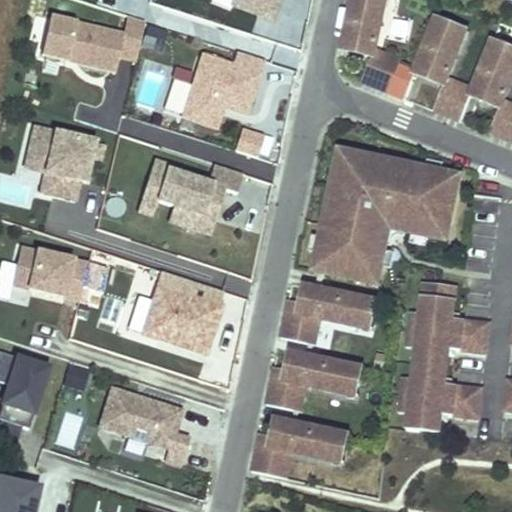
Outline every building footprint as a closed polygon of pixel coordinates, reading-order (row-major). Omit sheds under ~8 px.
[(234,0),(232,6),(271,21),(278,0),(234,0)] [(376,52),(385,8),(372,5),(373,0),(353,0),(344,45),(355,47),(354,52),(373,56),(362,84),(389,94),(399,67),(401,62),(376,52)] [(385,8),(387,2),(377,0),(373,0),(372,5),(385,8)] [(134,61),(143,23),(125,18),(121,35),(48,18),(39,55),(113,72),(117,57),(134,61)] [(448,80),(463,40),(451,35),(453,29),(436,22),(417,69),(428,73),(426,78),(445,85),(434,112),(461,123),(472,96),(473,91),(474,90),(448,80)] [(166,31),(148,26),(142,46),(160,51),(166,31)] [(463,40),(465,34),(453,29),(451,35),(463,40)] [(510,52),(492,45),(474,90),(473,91),(484,96),(482,101),(501,108),(490,135),(511,143),(511,105),(504,102),(511,81),(511,59),(507,57),(510,52)] [(245,114),(262,60),(236,52),(232,66),(200,57),(180,118),(215,129),(222,107),(245,114)] [(426,78),(428,73),(417,69),(415,74),(426,78)] [(484,96),(473,91),(472,96),(482,101),(484,96)] [(241,127),(233,151),(256,158),(264,135),(241,127)] [(84,183),(94,143),(33,129),(26,156),(37,159),(45,170),(44,174),(39,193),(75,202),(79,182),(84,183)] [(375,166),(377,160),(340,152),(333,187),(339,189),(342,176),(362,163),(375,166)] [(45,170),(37,159),(26,156),(23,169),(44,174),(45,170)] [(446,242),(460,178),(377,160),(375,166),(362,163),(342,176),(339,189),(333,187),(314,273),(324,274),(378,286),(387,246),(382,245),(384,233),(395,226),(407,228),(405,233),(446,242)] [(236,193),(242,174),(213,165),(207,184),(166,171),(167,166),(152,162),(136,213),(150,217),(155,202),(172,207),(167,222),(211,236),(225,189),(236,193)] [(387,246),(390,230),(405,233),(407,228),(395,226),(384,233),(382,245),(387,246)] [(78,303),(87,265),(19,250),(11,287),(78,303)] [(87,266),(83,284),(99,287),(103,269),(87,266)] [(479,421),(482,391),(446,387),(450,351),(486,355),(490,325),(453,321),(457,288),(424,284),(421,314),(416,349),(413,380),(409,415),(407,431),(440,435),(442,416),(479,421)] [(362,329),(366,313),(372,314),(375,302),(321,291),(307,288),(303,306),(301,314),(287,311),(281,339),(315,346),(321,320),(362,329)] [(205,356),(221,307),(192,298),(190,303),(183,301),(179,293),(169,290),(152,300),(145,322),(154,339),(205,356)] [(301,314),(303,306),(289,303),(287,311),(301,314)] [(369,330),(372,314),(366,313),(362,329),(369,330)] [(416,349),(421,314),(412,313),(408,348),(416,349)] [(0,352),(0,380),(6,382),(0,403),(0,406),(33,417),(48,366),(0,352)] [(348,396),(352,380),(358,381),(360,369),(292,354),(288,372),(287,381),(273,378),(267,405),(301,413),(307,387),(348,396)] [(64,387),(83,390),(86,369),(67,366),(64,387)] [(287,381),(288,372),(274,369),(273,378),(287,381)] [(409,415),(413,380),(404,379),(400,414),(409,415)] [(354,397),(358,381),(352,380),(348,396),(354,397)] [(175,435),(182,412),(112,390),(99,428),(169,450),(166,460),(182,466),(190,440),(175,435)] [(15,461),(35,465),(43,431),(0,421),(0,443),(18,448),(15,461)] [(343,448),(346,436),(292,424),(278,421),(274,439),(272,447),(259,444),(252,473),(286,480),(292,454),(334,463),(337,447),(343,448)] [(272,447),(274,439),(260,436),(259,444),(272,447)] [(340,464),(343,448),(337,447),(334,463),(340,464)] [(34,511),(40,485),(0,477),(0,511),(34,511)]
